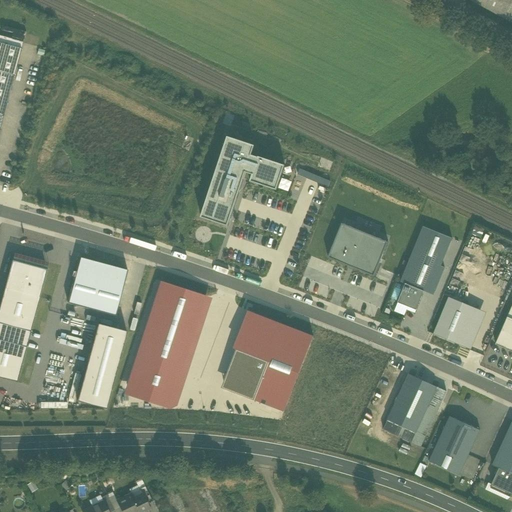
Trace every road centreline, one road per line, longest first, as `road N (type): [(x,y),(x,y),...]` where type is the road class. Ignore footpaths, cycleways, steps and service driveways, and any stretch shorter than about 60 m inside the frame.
road 1 (unclassified): [(0,209),(267,293),(511,395)]
road 2 (tertiary): [(464,511),(347,468),(252,447),(122,439),(0,444)]
